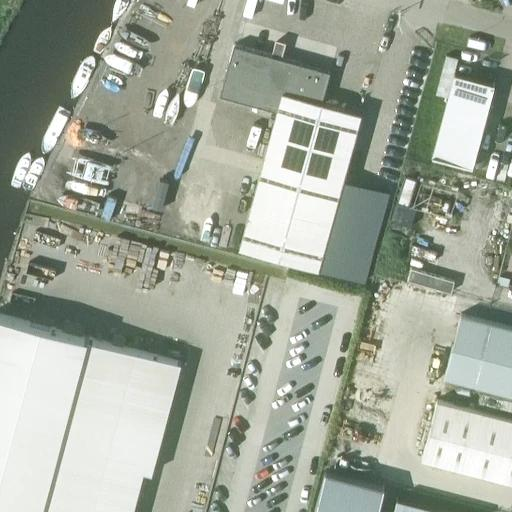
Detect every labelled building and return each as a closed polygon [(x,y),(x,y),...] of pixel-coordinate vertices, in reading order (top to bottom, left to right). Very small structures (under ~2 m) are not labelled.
[(318,270),(335,208),(355,137),(361,113),(322,102),(330,72),(281,59),(284,47),(274,44),(271,56),(233,45),(220,96),(277,111),(239,248),(318,270)] [(436,94),(448,97),(458,57),(447,54),(436,94)] [(494,84),(454,73),(432,156),(472,167),(494,84)] [(132,511),(144,470),(151,472),(181,361),(0,313),(0,511),(132,511)] [(444,376),(511,394),(511,327),(461,314),(444,376)] [(422,458),(511,481),(511,418),(438,399),(422,458)] [(314,511),(377,511),(385,486),(326,470),(314,511)] [(191,490),(187,511),(196,511),(201,492),(191,490)] [(452,511),(397,498),(393,511),(452,511)]
